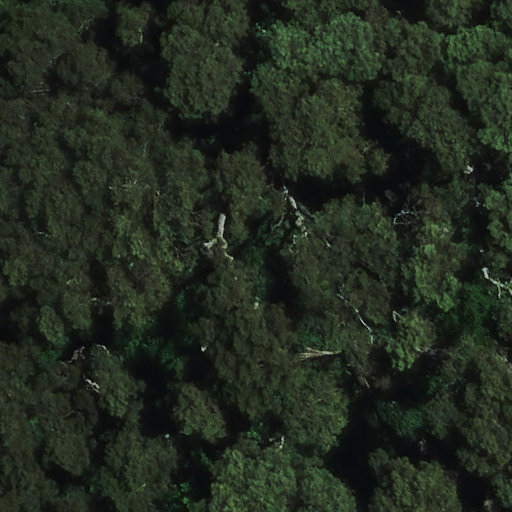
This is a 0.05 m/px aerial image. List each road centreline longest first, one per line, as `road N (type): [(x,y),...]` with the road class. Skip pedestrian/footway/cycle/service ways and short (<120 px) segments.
road 1 (track): [(163,511),(86,260),(10,59)]
road 2 (track): [(24,95),(135,0)]
